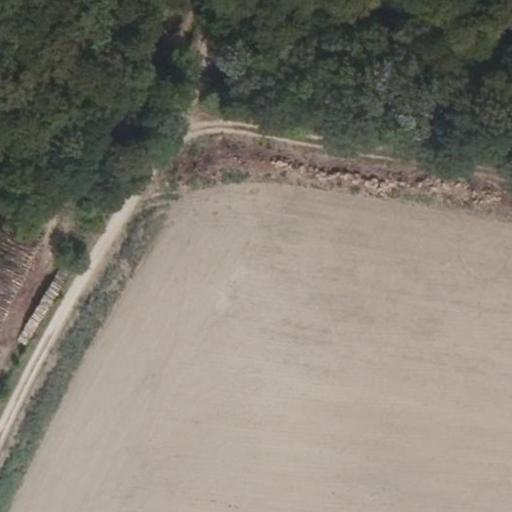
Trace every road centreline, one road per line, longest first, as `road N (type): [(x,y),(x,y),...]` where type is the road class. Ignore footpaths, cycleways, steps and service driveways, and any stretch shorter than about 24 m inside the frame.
road 1 (track): [(205,65),(0,422)]
road 2 (track): [(511,179),(178,112)]
